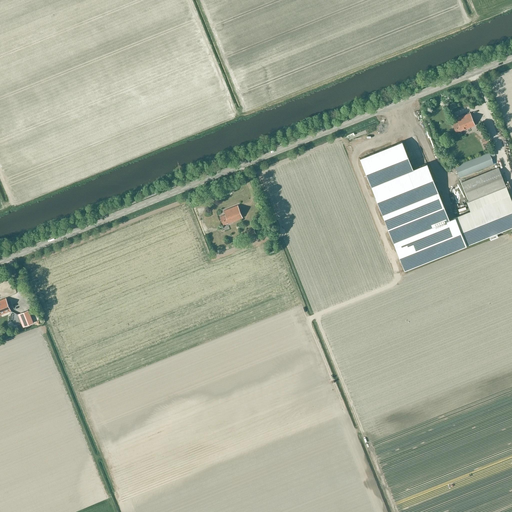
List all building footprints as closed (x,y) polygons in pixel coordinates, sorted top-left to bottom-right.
[(453,124),(456,132),(460,130),(460,131),(475,125),(471,113),(456,118),(458,122),(453,124)] [(465,246),(454,218),(453,215),(447,218),(425,163),(412,167),(400,137),(358,155),(404,270),(418,265),(465,246)] [(495,155),(493,151),(455,166),(459,178),(493,164),(490,157),(495,155)] [(506,186),(499,170),(498,168),(464,181),(462,179),(460,179),(461,182),(469,201),(466,202),(470,212),(454,218),(465,246),(489,236),(491,240),(498,237),(497,233),(511,226),(511,201),(510,195),(506,186)] [(220,217),(223,224),(227,223),(228,224),(243,218),(238,205),(224,211),(225,215),(220,217)] [(250,237),(250,236),(256,233),(254,230),(248,232),(239,236),(241,241),(250,237)] [(0,315),(11,311),(6,298),(0,300),(0,315)] [(20,313),(25,326),(34,323),(29,310),(20,313)]
